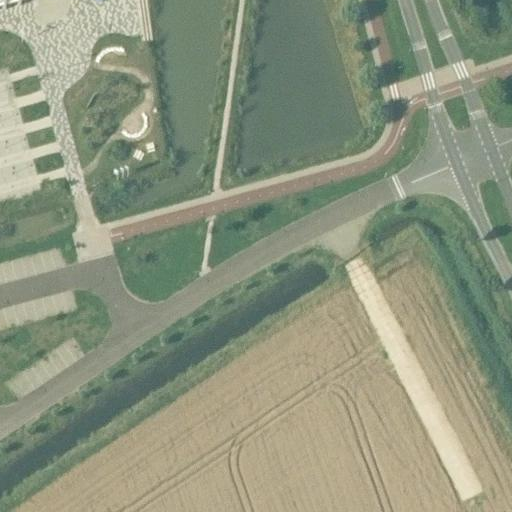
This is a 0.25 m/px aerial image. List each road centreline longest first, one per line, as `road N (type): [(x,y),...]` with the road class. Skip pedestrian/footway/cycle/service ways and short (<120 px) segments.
road 1 (unclassified): [(0,426),(275,245),(454,163)]
road 2 (tertiary): [(403,0),(454,163)]
road 3 (tertiary): [(491,148),(431,0)]
road 4 (tertiary): [(454,163),(511,284)]
